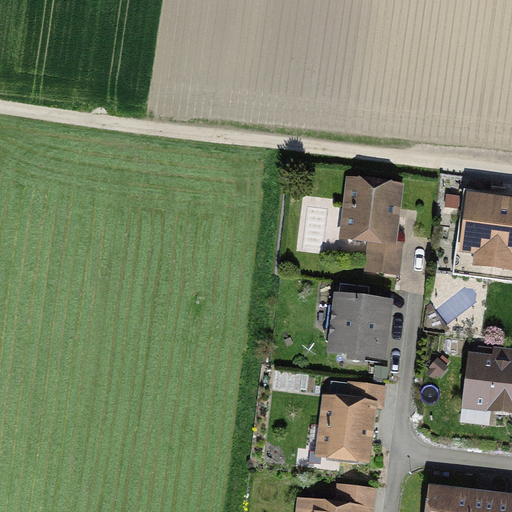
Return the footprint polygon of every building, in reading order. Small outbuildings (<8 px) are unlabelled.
[(367,271),(397,274),(400,245),(390,243),(397,187),(351,182),(345,238),(370,241),(367,271)] [(511,204),(470,199),(464,250),(480,252),(479,261),(483,266),(504,268),(509,264),(510,256),(511,255),(511,204)] [(337,307),(330,306),(327,330),(325,333),(324,337),(326,341),(332,343),(331,351),(349,353),(353,361),(358,362),(364,355),(381,357),(388,305),(367,302),(369,288),(339,284),(337,307)] [(473,360),(467,405),(490,407),(495,414),(508,416),(511,412),(511,356),(497,355),(496,363),(473,360)] [(364,460),(370,406),(380,407),(382,389),(350,385),(348,403),(328,400),(321,455),(364,460)] [(371,511),(374,492),(339,487),(336,510),(299,505),(298,511),(371,511)] [(511,511),(511,501),(432,492),(429,511),(511,511)]
